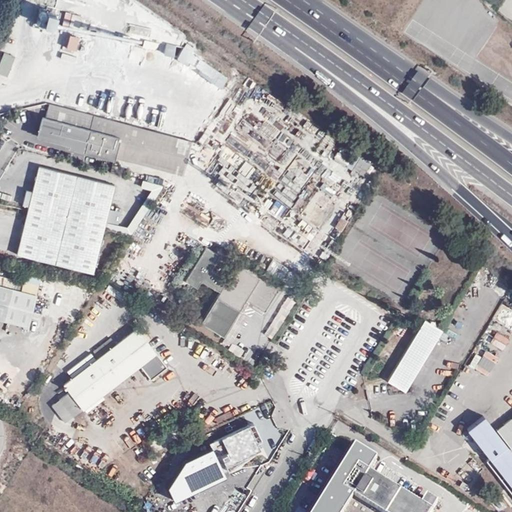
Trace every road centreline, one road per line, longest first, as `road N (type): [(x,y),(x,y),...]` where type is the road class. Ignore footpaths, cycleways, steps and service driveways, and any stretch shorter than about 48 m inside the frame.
road 1 (motorway): [(265,20),(511,237)]
road 2 (motorway): [(265,20),(511,195)]
road 3 (motorway): [(511,163),(379,60)]
road 4 (motorway): [(511,136),(379,60)]
road 5 (residential): [(259,511),(324,405)]
